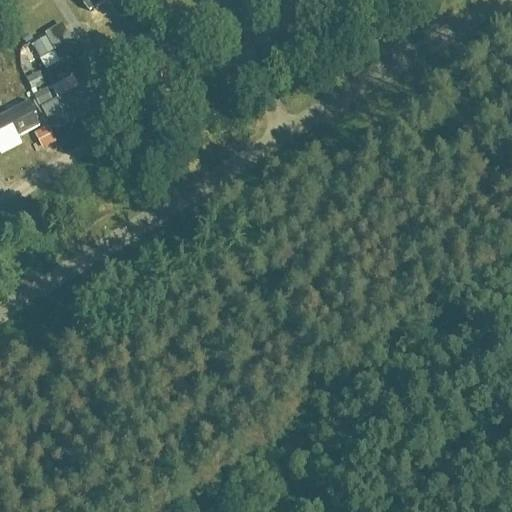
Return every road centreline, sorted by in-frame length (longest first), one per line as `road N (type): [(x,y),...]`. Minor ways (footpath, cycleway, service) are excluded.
road 1 (residential): [(0,302),(488,0)]
road 2 (track): [(148,511),(511,237)]
